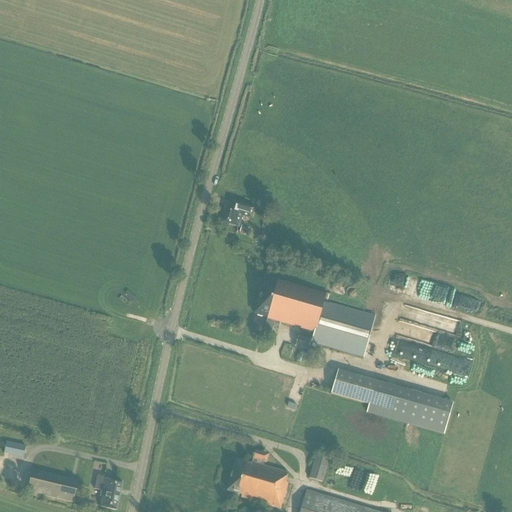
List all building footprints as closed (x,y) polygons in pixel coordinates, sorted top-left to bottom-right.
[(222,223),(239,227),(244,211),(252,214),(254,208),(240,204),(238,210),(227,206),(222,223)] [(363,356),(374,316),(322,302),(325,294),(265,277),(255,314),(267,318),(267,319),(268,319),(265,329),(272,331),(275,321),(314,333),(311,342),(363,356)] [(453,311),(459,294),(409,279),(404,294),(429,301),(437,303),(436,306),(453,311)] [(390,359),(470,377),(474,361),(450,356),(457,325),(428,318),(426,327),(417,325),(416,329),(408,327),(404,343),(394,341),(390,359)] [(299,335),(296,347),(308,351),(312,339),(299,335)] [(376,366),(381,355),(372,351),(367,363),(376,366)] [(338,370),(331,394),(369,405),(367,413),(443,435),(452,404),(338,370)] [(7,443),(5,455),(24,458),(26,447),(7,443)] [(265,462),(267,455),(253,451),(251,458),(252,458),(251,462),(249,461),(248,464),(236,460),(227,491),(241,495),(240,498),(280,509),(287,484),(284,483),(287,473),(263,465),(264,462),(265,462)] [(317,454),(310,479),(324,483),(331,458),(317,454)] [(31,470),(26,493),(72,503),(77,480),(31,470)] [(105,477),(97,475),(94,489),(101,491),(99,497),(102,497),(100,508),(117,511),(123,482),(104,478),(105,477)] [(300,511),(379,511),(307,491),(300,511)]
